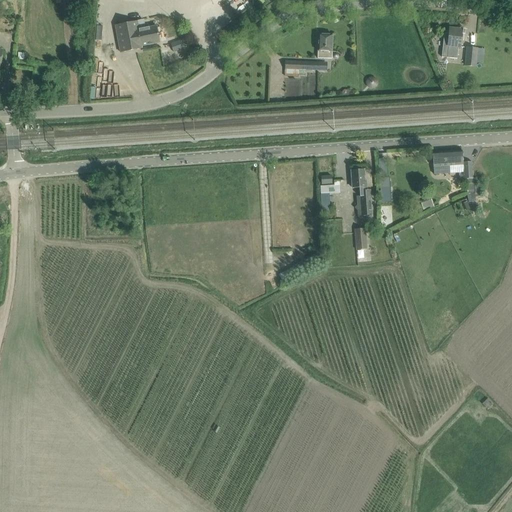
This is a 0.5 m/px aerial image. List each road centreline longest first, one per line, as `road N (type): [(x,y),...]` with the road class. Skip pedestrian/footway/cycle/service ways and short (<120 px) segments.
road 1 (secondary): [(511,137),(15,172)]
road 2 (tertiary): [(389,1),(283,19),(162,100),(10,111)]
road 3 (track): [(0,335),(12,276),(15,172)]
road 4 (tertiary): [(511,10),(389,1)]
